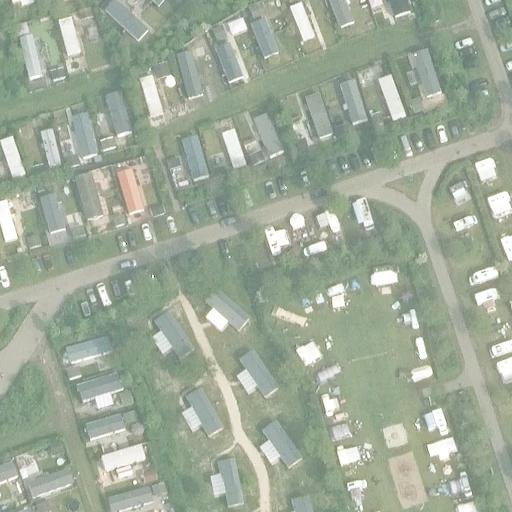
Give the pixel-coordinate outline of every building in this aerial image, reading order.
[(283,0),(298,36),(310,32),(296,0),(283,0)] [(328,0),(339,24),(349,19),(341,0),(328,0)] [(389,0),(396,18),(411,12),(406,0),(389,0)] [(107,15),(133,35),(140,26),(113,5),(107,15)] [(58,23),(67,58),(80,54),(71,20),(58,23)] [(251,26),(262,56),(273,51),(262,22),(251,26)] [(19,40),(28,80),(41,77),(32,37),(19,40)] [(192,44),(198,57),(211,51),(205,38),(192,44)] [(214,46),(225,77),(239,72),(227,41),(214,46)] [(192,70),(187,71),(182,56),(173,59),(182,88),(191,85),(190,80),(194,78),(192,70)] [(170,78),(166,64),(163,65),(156,67),(152,68),(156,82),(170,78)] [(417,68),(427,98),(439,94),(428,64),(417,68)] [(378,82),(393,122),(406,118),(390,77),(378,82)] [(152,78),(139,82),(150,119),(163,115),(152,78)] [(369,125),(356,86),(345,90),(357,127),(351,129),(349,121),(341,124),(347,140),(362,135),(362,136),(374,132),(371,124),(369,125)] [(333,136),(319,95),(305,100),(312,121),(304,124),(310,140),(318,137),(319,141),(333,136)] [(136,144),(126,109),(113,112),(120,135),(112,137),(116,149),(136,144)] [(80,122),(89,164),(102,161),(92,119),(80,122)] [(257,127),(272,160),(284,154),(269,121),(257,127)] [(41,135),(49,169),(61,166),(52,132),(41,135)] [(221,136),(233,170),(246,166),(234,132),(221,136)] [(0,143),(13,180),(25,176),(12,139),(0,143)] [(208,176),(198,142),(188,145),(197,179),(208,176)] [(112,175),(123,210),(135,206),(128,186),(132,185),(129,176),(126,177),(124,172),(112,175)] [(73,183),(83,220),(95,217),(84,180),(73,183)] [(48,188),(36,191),(49,231),(60,227),(52,201),(56,200),(53,192),(50,193),(48,188)] [(6,203),(0,204),(0,225),(5,244),(17,240),(6,203)] [(109,338),(67,350),(72,365),(113,352),(109,338)] [(144,366),(148,378),(180,367),(176,355),(156,362),(155,359),(150,361),(151,364),(144,366)] [(117,376),(78,388),(82,402),(121,390),(117,376)] [(120,416),(85,426),(90,441),(125,431),(120,416)] [(140,447),(101,459),(106,473),(145,461),(140,447)] [(148,489),(118,498),(121,510),(152,502),(148,489)]
